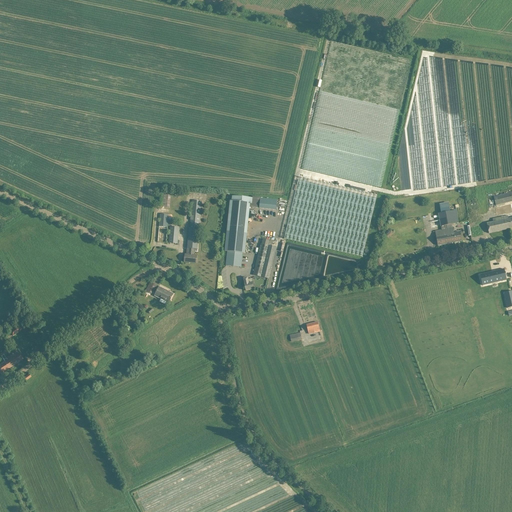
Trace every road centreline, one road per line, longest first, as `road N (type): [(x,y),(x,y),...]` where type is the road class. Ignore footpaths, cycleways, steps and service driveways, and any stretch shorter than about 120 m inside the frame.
road 1 (track): [(184,0),(511,54)]
road 2 (unclassified): [(224,306),(511,245)]
road 3 (unclassified): [(330,511),(249,434),(220,319),(224,306)]
road 4 (unclassified): [(0,386),(161,264)]
road 5 (unclassified): [(161,264),(0,192)]
